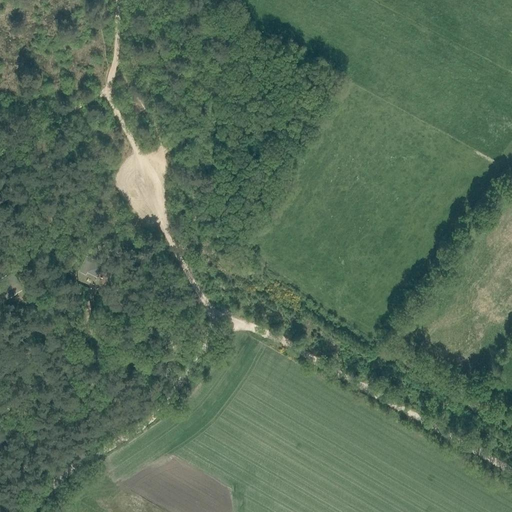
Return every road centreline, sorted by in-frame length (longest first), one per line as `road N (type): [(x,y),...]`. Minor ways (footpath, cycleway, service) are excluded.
road 1 (track): [(511,471),(269,335),(236,326),(210,336),(148,422),(68,473),(29,511)]
road 2 (track): [(119,0),(109,93),(157,187),(172,244),(212,311),(210,336),(74,367),(18,394),(0,413)]
